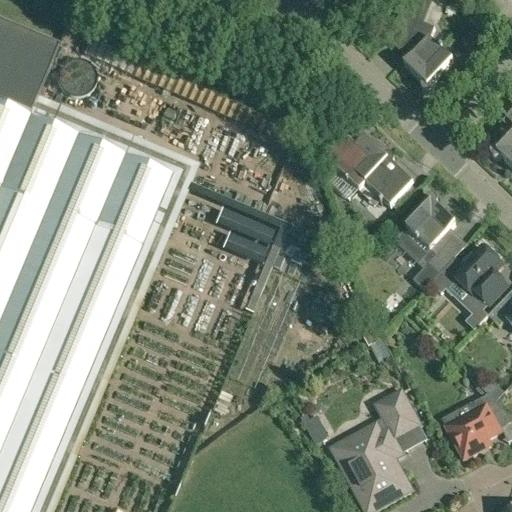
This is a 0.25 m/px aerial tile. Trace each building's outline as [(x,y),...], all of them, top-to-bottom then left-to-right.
[(395,27),(390,38),(413,59),(404,68),(424,86),(423,87),(422,88),(422,90),(422,91),(422,92),(423,93),(424,94),(424,95),(426,96),(427,96),(428,97),(429,97),(431,96),(432,95),(433,95),(433,94),(434,92),(434,91),(434,90),(434,89),(433,87),(432,86),(454,64),(431,42),(436,30),(418,23),(427,1),(425,0),(405,0),(400,15),(395,27)] [(0,511),(32,511),(173,178),(30,118),(58,51),(0,26),(0,511)] [(340,133),(327,156),(328,172),(332,176),(334,177),(337,173),(358,192),(360,194),(367,187),(391,211),(392,210),(406,195),(412,188),(414,187),(405,178),(398,171),(397,171),(394,167),(395,166),(395,164),(395,163),(395,162),(394,161),(393,160),(392,159),(391,158),(390,158),(389,158),(387,158),(386,158),(385,159),(384,160),(383,161),(382,160),(380,158),(381,156),(374,149),(365,141),(357,150),(340,134),(340,133)] [(500,161),(501,160),(511,169),(511,139),(501,151),(500,150),(499,150),(497,150),(496,150),(495,150),(494,151),(493,151),(492,152),(491,154),(491,155),(491,156),(491,157),(492,158),(492,159),(493,160),(494,161),(496,161),(497,162),(498,162),(499,161),(500,161)] [(426,293),(464,251),(448,236),(456,227),(440,212),(438,214),(436,212),(437,211),(438,210),(439,209),(439,207),(439,206),(439,205),(439,204),(438,203),(437,202),(436,201),(435,200),(434,200),(433,200),(431,201),(430,201),(429,202),(428,203),(428,204),(427,205),(427,207),(428,208),(428,209),(407,232),(409,233),(406,236),(404,235),(395,245),(424,272),(415,282),(426,293)] [(476,296),(489,309),(508,289),(495,277),(503,268),(483,249),(454,281),(473,299),(476,296)] [(276,273),(234,379),(242,383),(284,276),(276,273)] [(295,281),(250,387),(259,391),(304,285),(295,281)] [(511,294),(489,319),(500,329),(507,322),(511,327),(511,294)] [(472,318),(465,325),(475,334),(489,319),(484,314),(480,310),(472,318)] [(370,347),(378,364),(391,358),(379,332),(364,339),(368,348),(370,347)] [(399,439),(419,428),(401,396),(378,409),(379,410),(383,408),(399,439)] [(499,430),(511,423),(511,420),(488,398),(443,422),(465,463),(477,456),(479,447),(501,435),(499,430)] [(307,417),(300,420),(316,448),(330,441),(317,418),(310,422),(307,417)] [(388,464),(402,456),(390,433),(376,441),(371,433),(339,450),(344,458),(339,461),(366,511),(375,511),(411,493),(402,477),(394,475),(388,464)]
